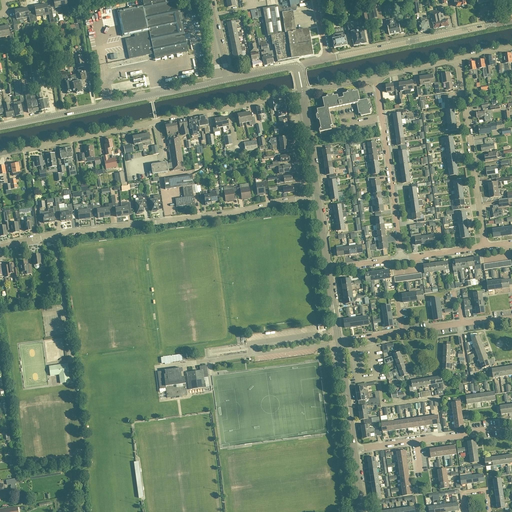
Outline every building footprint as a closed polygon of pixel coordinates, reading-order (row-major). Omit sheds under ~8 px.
[(61,7),(59,0),(52,0),(54,7),(51,8),(51,11),(52,15),(56,14),(55,9),(61,7)] [(65,11),(68,10),(68,12),(72,11),(70,4),(67,4),(66,0),(59,0),(61,7),(61,9),(65,8),(65,11)] [(144,6),(117,12),(117,14),(122,35),(122,37),(134,35),(135,38),(125,40),(129,60),(132,59),(149,55),(148,52),(153,51),(154,57),(155,60),(188,53),(188,52),(187,50),(186,44),(185,38),(181,21),(185,20),(183,13),(180,14),(176,0),(142,0),(143,4),(144,6)] [(235,1),(239,0),(238,0),(230,0),(226,1),(227,8),(236,6),(235,1)] [(52,15),(51,11),(48,12),(47,5),(40,6),(42,16),(46,16),(46,14),(48,14),(49,20),(53,19),(52,15)] [(36,16),(38,16),(38,17),(42,16),(40,6),(34,7),(35,14),(32,15),(33,23),(37,22),(36,16)] [(367,7),(368,13),(370,20),(376,19),(373,6),(367,7)] [(281,7),(263,10),(264,17),(267,37),(270,36),(272,45),(273,45),(275,51),(276,57),(277,62),(282,61),(282,60),(286,59),(286,60),(291,59),(312,56),(308,30),(295,32),(292,12),(282,14),(281,8),(281,7)] [(33,23),(32,15),(29,16),(27,8),(21,9),(23,20),(27,20),(26,18),(29,17),(30,23),(33,23)] [(17,26),(17,22),(23,20),(21,9),(14,11),(16,18),(12,19),(14,26),(17,26)] [(435,11),(439,29),(449,27),(448,20),(444,21),(441,10),(435,11)] [(439,29),(435,11),(429,13),(431,23),(433,23),(434,30),(439,29)] [(430,30),(428,21),(424,22),(424,19),(421,19),(421,22),(418,23),(420,33),(430,30)] [(393,24),(393,20),(386,22),(389,35),(400,33),(400,34),(403,33),(402,29),(400,30),(399,25),(397,25),(397,24),(393,24)] [(228,31),(236,29),(235,24),(239,23),(239,21),(226,23),(228,31)] [(348,21),(343,22),(346,39),(351,38),(353,46),(365,44),(362,30),(361,30),(353,32),(352,29),(352,28),(349,28),(348,21)] [(1,28),(3,38),(9,36),(10,42),(13,41),(12,33),(9,34),(8,26),(1,28)] [(229,38),(242,35),(241,33),(237,34),(236,29),(228,31),(229,38)] [(343,32),(331,34),(332,39),(333,48),(346,46),(344,37),(343,32)] [(231,45),(239,43),(238,38),(242,37),(242,35),(229,38),(231,45)] [(232,52),(245,49),(244,47),(240,48),(239,43),(231,45),(232,52)] [(255,43),(248,44),(250,53),(257,52),(255,43)] [(268,66),(268,65),(264,43),(260,44),(262,51),(263,50),(264,53),(261,54),(264,67),(268,66)] [(270,65),(273,64),(272,58),(273,58),(272,52),(269,52),(268,49),(267,50),(267,45),(266,46),(265,43),(264,43),(268,65),(268,66),(270,65)] [(245,49),(232,52),(233,59),(242,57),(241,52),(245,51),(245,49)] [(250,54),(253,69),(262,67),(260,58),(259,58),(258,53),(250,54)] [(503,62),(505,71),(505,74),(509,73),(508,64),(511,63),(511,60),(511,54),(510,54),(510,53),(508,54),(504,55),(505,62),(503,62)] [(487,67),(486,67),(487,75),(491,75),(490,66),(496,66),(495,57),(488,58),(489,62),(487,62),(487,67)] [(485,66),(484,60),(481,61),(480,60),(479,61),(478,61),(477,61),(478,69),(483,69),(484,70),(483,70),(484,78),(487,78),(485,65),(485,66)] [(475,67),(475,62),(472,63),(471,62),(469,62),(469,63),(468,63),(469,72),(473,71),(473,75),(477,75),(476,67),(475,67)] [(81,70),(77,71),(78,75),(78,77),(79,76),(80,82),(87,81),(85,72),(82,73),(81,70)] [(73,92),(71,81),(71,80),(68,81),(66,72),(60,74),(62,82),(65,82),(67,93),(73,92)] [(449,74),(441,75),(443,84),(446,83),(447,90),(453,90),(452,82),(451,83),(449,74)] [(71,81),(73,92),(76,92),(76,94),(83,93),(82,90),(81,84),(80,84),(79,82),(78,83),(77,75),(70,77),(71,80),(71,81)] [(78,77),(78,75),(77,75),(78,83),(79,82),(80,84),(81,84),(82,90),(88,89),(87,81),(80,82),(79,76),(78,77)] [(40,76),(34,77),(33,77),(35,83),(34,83),(35,88),(34,88),(36,94),(41,93),(42,92),(40,83),(41,83),(40,76)] [(422,78),(419,78),(420,86),(425,85),(425,87),(425,90),(428,90),(426,77),(425,77),(425,76),(422,77),(422,78)] [(21,85),(22,92),(26,92),(25,84),(21,85),(20,82),(14,83),(14,86),(15,86),(21,85)] [(399,84),(400,92),(405,91),(405,92),(404,92),(405,95),(408,95),(406,83),(402,84),(402,83),(401,82),(400,82),(399,83),(399,84)] [(398,96),(398,95),(397,95),(397,91),(394,91),(393,85),(386,86),(387,94),(391,93),(392,97),(398,96)] [(318,114),(317,115),(318,115),(319,120),(318,121),(320,122),(321,128),(320,129),(321,130),(322,132),(320,133),(321,140),(342,136),(341,131),(340,129),(335,130),(332,130),(331,126),(332,126),(329,109),(357,104),(359,112),(359,114),(360,114),(361,117),(371,115),(370,111),(371,110),(370,109),(369,105),(369,104),(368,103),(368,100),(360,101),(358,92),(355,92),(353,92),(353,93),(348,94),(347,93),(346,94),(343,95),(343,94),(341,95),(341,94),(337,94),(337,96),(334,97),(333,96),(332,97),(328,98),(327,97),(326,98),(323,99),(325,109),(317,110),(318,114)] [(42,100),(41,93),(36,94),(40,112),(49,109),(47,99),(42,100)] [(443,104),(445,103),(452,102),(452,97),(444,98),(444,95),(438,96),(438,100),(442,99),(443,104)] [(281,117),(279,101),(273,102),(274,112),(277,111),(278,118),(281,117)] [(23,115),(21,104),(20,102),(13,103),(14,107),(14,108),(16,117),(23,115)] [(8,103),(3,104),(6,118),(14,117),(12,108),(9,109),(8,103)] [(476,113),(477,119),(485,118),(486,123),(491,122),(490,114),(485,114),(484,112),(476,113)] [(249,113),(243,114),(245,123),(249,122),(250,126),(255,125),(254,118),(251,119),(249,113)] [(245,123),(243,114),(237,115),(240,128),(242,127),(242,124),(245,123)] [(227,117),(220,119),(222,128),(226,127),(227,131),(229,130),(227,117)] [(200,138),(196,118),(188,119),(189,125),(189,126),(191,139),(200,138)] [(222,128),(220,119),(214,120),(216,126),(212,127),(213,133),(220,132),(219,129),(222,128)] [(187,128),(186,120),(178,121),(180,129),(181,129),(182,136),(188,135),(187,128)] [(167,135),(168,138),(179,136),(178,132),(176,122),(165,124),(167,135)] [(478,127),(480,135),(492,134),(491,131),(497,130),(496,123),(490,124),(490,125),(478,127)] [(140,135),(142,147),(152,145),(149,134),(140,135)] [(142,147),(140,135),(132,137),(134,145),(138,144),(139,152),(143,151),(142,147)] [(179,136),(168,138),(167,138),(168,144),(166,144),(166,148),(169,147),(171,164),(172,169),(172,172),(184,170),(179,136)] [(271,146),(272,146),(287,144),(286,137),(277,138),(277,140),(275,140),(274,138),(270,139),(271,146)] [(113,148),(111,140),(109,141),(108,140),(106,140),(106,141),(105,141),(106,145),(104,146),(106,156),(111,155),(110,149),(113,148)] [(244,143),(245,152),(257,150),(256,142),(244,143)] [(368,144),(363,144),(364,151),(376,149),(375,142),(368,144)] [(92,147),(89,147),(89,146),(86,146),(85,147),(84,148),(85,154),(79,155),(80,162),(85,162),(85,159),(94,158),(92,147)] [(323,157),(331,156),(333,155),(333,153),(330,153),(330,150),(331,149),(330,146),(325,147),(325,150),(322,151),(323,157)] [(68,164),(69,173),(76,172),(75,166),(72,167),(71,158),(72,158),(71,149),(66,150),(68,164)] [(64,165),(68,164),(66,150),(60,151),(61,160),(64,160),(64,165)] [(485,163),(495,161),(497,161),(497,159),(501,158),(500,154),(499,154),(499,152),(489,154),(489,156),(484,157),(485,163)] [(56,167),(54,154),(46,155),(47,158),(46,158),(46,161),(47,161),(48,169),(56,167)] [(39,167),(39,170),(40,171),(39,171),(40,179),(46,178),(45,170),(43,170),(42,166),(43,166),(45,166),(44,162),(42,162),(42,158),(39,158),(38,158),(37,158),(37,159),(36,159),(36,163),(33,163),(34,168),(39,167)] [(104,161),(106,170),(117,167),(115,159),(104,161)] [(11,165),(12,174),(13,174),(13,177),(16,176),(16,173),(20,172),(19,167),(20,167),(19,162),(14,163),(15,164),(11,165)] [(168,170),(172,169),(171,164),(167,164),(167,163),(151,166),(152,175),(168,172),(168,170)] [(290,166),(283,167),(280,167),(279,165),(272,166),(273,169),(278,168),(279,175),(284,174),(284,173),(291,172),(290,166)] [(492,180),(496,179),(499,179),(498,175),(495,176),(495,170),(499,170),(498,167),(494,167),(494,168),(486,169),(487,177),(491,176),(492,180)] [(332,168),(325,169),(326,176),(329,175),(329,178),(335,177),(336,177),(336,174),(333,174),(332,168)] [(125,183),(123,172),(116,174),(118,184),(125,183)] [(184,187),(191,186),(193,186),(192,175),(164,179),(165,190),(183,187),(184,187)] [(330,188),(337,187),(336,181),(335,177),(329,178),(330,182),(329,182),(330,188)] [(256,184),(256,188),(254,189),(255,194),(257,194),(257,196),(259,195),(259,196),(263,196),(263,195),(265,195),(264,188),(267,187),(266,181),(263,182),(263,183),(256,184)] [(453,182),(454,186),(451,186),(451,189),(462,188),(461,181),(453,182)] [(489,191),(501,190),(500,183),(497,183),(488,184),(489,191)] [(175,199),(175,203),(176,207),(186,206),(186,207),(189,207),(189,209),(195,208),(194,200),(193,200),(191,186),(184,187),(183,187),(185,197),(175,199)] [(248,200),(247,199),(250,199),(249,188),(240,189),(240,188),(237,189),(238,195),(241,195),(241,200),(244,200),(244,201),(248,200)] [(232,202),(234,201),(233,196),(237,196),(236,189),(232,189),(233,190),(224,192),(225,203),(228,202),(228,203),(232,202)] [(211,203),(217,202),(216,197),(219,196),(218,190),(215,191),(215,192),(209,193),(210,195),(211,203)] [(491,199),(499,198),(501,198),(502,197),(501,190),(489,191),(491,199)] [(210,195),(207,196),(206,191),(199,192),(201,201),(204,200),(205,206),(212,205),(211,203),(210,195)] [(339,199),(338,196),(343,196),(343,192),(338,193),(331,194),(331,201),(339,199)] [(142,213),(144,213),(142,202),(146,202),(145,195),(138,196),(138,199),(135,200),(137,214),(138,213),(138,214),(139,215),(140,215),(141,214),(142,214),(142,213)] [(161,204),(160,196),(153,196),(153,201),(150,201),(151,212),(153,212),(154,213),(155,213),(156,212),(157,212),(157,211),(158,211),(157,204),(161,204)] [(511,199),(509,199),(499,201),(499,202),(500,208),(509,207),(508,201),(511,200),(511,199)] [(56,212),(59,212),(61,222),(66,221),(65,209),(65,208),(59,209),(58,203),(55,203),(56,207),(56,212)] [(124,208),(121,208),(122,217),(128,216),(128,211),(131,211),(130,203),(124,204),(124,208)] [(334,206),(335,213),(342,212),(344,211),(343,203),(339,204),(339,206),(334,206)] [(106,207),(103,208),(104,218),(110,218),(109,213),(113,212),(112,204),(105,205),(106,207)] [(67,205),(68,209),(65,209),(66,221),(72,220),(71,214),(73,214),(72,205),(67,205)] [(85,220),(84,209),(81,210),(80,205),(74,206),(75,215),(78,214),(79,220),(85,220)] [(94,212),(93,206),(87,206),(86,205),(83,206),(84,209),(85,220),(86,220),(87,220),(88,220),(89,220),(90,219),(91,219),(90,213),(94,212)] [(490,212),(489,213),(490,219),(497,218),(503,217),(502,211),(499,211),(498,209),(498,205),(493,206),(493,210),(490,210),(490,212)] [(94,212),(94,215),(94,213),(97,213),(98,219),(104,218),(103,208),(100,208),(99,206),(93,206),(94,212)] [(48,212),(48,215),(49,223),(55,223),(54,213),(57,213),(56,212),(56,207),(53,207),(53,209),(48,210),(48,212)] [(44,224),(49,223),(48,215),(48,212),(42,213),(42,211),(39,212),(40,217),(43,216),(44,224)] [(17,223),(11,224),(12,234),(19,233),(18,226),(21,226),(19,213),(15,214),(16,219),(17,219),(17,223)] [(424,219),(420,220),(419,213),(412,214),(413,221),(416,220),(417,223),(425,222),(424,219)] [(24,223),(25,232),(31,231),(31,225),(34,225),(33,218),(27,218),(28,223),(24,223)] [(0,236),(0,237),(7,236),(6,231),(9,231),(8,223),(5,223),(5,226),(0,226),(0,236)] [(422,245),(421,237),(421,235),(419,235),(419,238),(415,238),(415,235),(412,235),(413,243),(416,243),(416,246),(422,245)] [(40,255),(33,256),(34,266),(35,266),(35,268),(35,269),(37,269),(38,269),(39,268),(39,267),(39,265),(41,265),(41,268),(45,267),(44,261),(41,261),(40,255)] [(475,271),(475,270),(475,267),(474,259),(467,260),(468,268),(472,267),(473,271),(474,271),(475,271)] [(467,260),(460,261),(461,269),(462,273),(460,273),(460,276),(464,276),(463,272),(465,272),(464,268),(468,268),(467,260)] [(461,269),(460,261),(455,261),(455,266),(452,266),(454,275),(457,275),(456,272),(458,271),(459,273),(460,273),(462,273),(461,269)] [(20,263),(21,273),(24,272),(25,275),(32,274),(30,265),(27,265),(27,262),(20,263)] [(436,272),(443,271),(442,263),(435,264),(436,272)] [(3,267),(4,274),(5,278),(9,277),(9,274),(14,274),(14,278),(18,277),(16,268),(14,269),(13,264),(6,265),(6,266),(3,267)] [(435,264),(428,265),(429,273),(436,272),(435,264)] [(384,271),(377,272),(378,281),(382,280),(382,284),(384,284),(384,283),(386,283),(385,280),(384,271)] [(378,281),(377,272),(370,273),(371,282),(371,285),(373,285),(375,285),(374,281),(378,281)] [(508,279),(501,280),(502,289),(509,288),(508,279)] [(501,280),(494,282),(495,290),(502,289),(501,280)] [(487,283),(488,291),(495,290),(494,282),(487,283)] [(343,285),(344,293),(352,291),(351,287),(355,287),(355,285),(354,284),(351,284),(343,285)] [(419,287),(420,293),(416,293),(417,301),(424,300),(422,287),(419,287)] [(410,302),(417,301),(416,293),(412,294),(412,290),(410,290),(408,290),(409,294),(410,302)] [(356,298),(356,296),(356,295),(352,295),(352,291),(344,293),(345,300),(353,298),(356,298)] [(474,297),(474,300),(483,299),(482,292),(471,294),(471,297),(474,297)] [(410,302),(409,294),(402,295),(403,303),(410,302)] [(432,307),(440,306),(439,298),(431,300),(432,307)] [(484,306),(483,299),(474,300),(475,308),(484,306)] [(383,314),(391,313),(390,306),(382,307),(383,314)] [(440,306),(432,307),(433,314),(441,313),(440,306)] [(485,314),(484,306),(475,308),(476,315),(485,314)] [(384,321),(392,320),(391,313),(383,314),(384,321)] [(441,313),(433,314),(434,321),(442,320),(441,313)] [(357,327),(356,319),(351,319),(351,318),(350,316),(348,316),(349,320),(350,328),(357,327)] [(363,318),(356,319),(357,327),(364,326),(363,318)] [(392,320),(384,321),(385,328),(393,327),(392,320)] [(473,345),(481,342),(479,336),(471,339),(473,345)] [(450,352),(453,352),(453,349),(450,349),(451,342),(447,342),(447,345),(444,345),(444,351),(450,352)] [(475,351),(484,348),(481,342),(473,345),(475,351)] [(477,357),(486,354),(484,348),(475,351),(477,357)] [(396,361),(402,358),(400,353),(397,354),(396,352),(391,354),(392,357),(384,360),(385,364),(395,361),(396,361)] [(480,363),(488,360),(486,354),(477,357),(480,363)] [(160,358),(161,364),(164,364),(164,365),(170,364),(170,363),(182,361),(181,355),(160,358)] [(481,366),(482,369),(490,366),(488,360),(480,363),(477,364),(478,367),(481,366)] [(50,376),(59,375),(60,375),(59,372),(62,371),(62,368),(64,367),(65,368),(65,370),(68,370),(67,364),(48,367),(50,376)] [(397,373),(406,370),(404,364),(398,366),(399,369),(396,370),(397,373)] [(199,366),(200,371),(186,373),(189,390),(205,387),(204,378),(208,377),(206,365),(199,366)] [(59,375),(60,384),(70,382),(68,370),(65,370),(65,368),(64,367),(62,368),(62,371),(59,372),(60,375),(59,375)] [(165,375),(166,380),(181,377),(181,373),(182,372),(182,368),(165,370),(165,371),(165,375)] [(408,375),(406,370),(397,373),(393,374),(389,376),(390,378),(394,377),(401,375),(402,378),(408,375)] [(167,388),(166,388),(167,398),(187,395),(184,377),(181,377),(166,380),(166,384),(167,388)] [(419,387),(417,381),(411,382),(412,385),(409,385),(410,392),(413,391),(413,388),(419,387)] [(494,392),(487,393),(488,401),(495,400),(494,392)] [(356,394),(357,401),(365,400),(365,399),(364,396),(368,395),(368,393),(356,394)] [(488,401),(487,393),(480,394),(481,402),(488,401)] [(473,395),(474,403),(481,402),(480,394),(473,395)] [(359,413),(360,420),(368,419),(367,415),(370,414),(370,412),(359,413)] [(380,421),(382,432),(388,432),(387,423),(387,420),(380,421)] [(374,431),(374,430),(362,432),(363,439),(370,438),(370,434),(374,433),(374,437),(381,436),(380,430),(374,431)] [(467,442),(467,450),(476,448),(475,441),(467,442)] [(467,450),(468,457),(477,455),(476,448),(467,450)] [(478,463),(477,460),(477,455),(468,457),(469,464),(478,463)] [(500,465),(507,464),(506,456),(498,457),(500,465)] [(493,466),(500,465),(498,457),(491,458),(493,466)] [(492,474),(495,473),(495,470),(493,470),(493,466),(491,458),(484,459),(485,467),(490,467),(490,470),(492,470),(492,474)] [(140,470),(139,462),(134,462),(139,498),(144,498),(143,490),(142,490),(141,483),(142,483),(141,477),(140,470)] [(448,486),(447,482),(439,483),(440,490),(448,488),(448,491),(451,490),(450,486),(448,486)]
